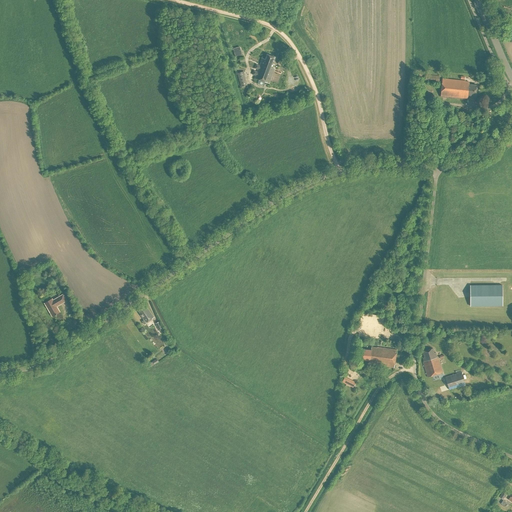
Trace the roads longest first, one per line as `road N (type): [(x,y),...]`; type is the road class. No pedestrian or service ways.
road 1 (unclassified): [(0,373),(56,356),(308,183),(354,169),(436,167)]
road 2 (unclassified): [(511,458),(440,422),(416,386),(436,167)]
road 3 (track): [(340,172),(291,43),(259,21),(174,0)]
road 4 (track): [(305,511),(381,384),(414,369)]
road 5 (track): [(0,430),(148,511)]
